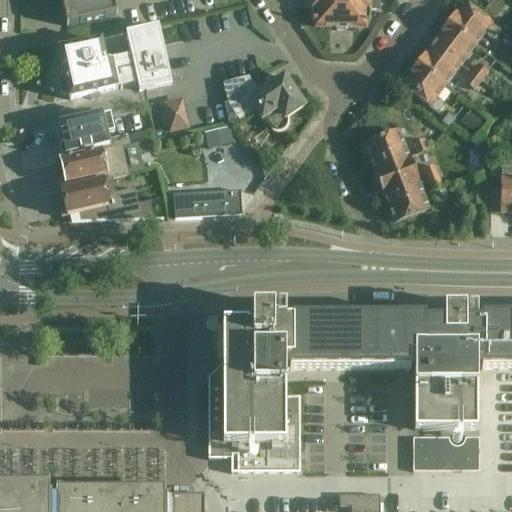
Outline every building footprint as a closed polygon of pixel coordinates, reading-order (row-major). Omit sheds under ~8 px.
[(60,0),(66,29),(116,19),(112,0),(60,0)] [(311,0),(312,2),(308,2),(308,12),(311,12),(311,25),(316,26),(316,29),(333,29),(335,32),(345,32),(347,29),(347,0),(311,0)] [(369,0),(347,0),(347,29),(364,29),(364,25),(369,25),(369,12),(375,12),(375,2),(370,2),(369,0)] [(449,25),(448,27),(475,49),(485,36),(493,42),(500,34),(463,7),(455,17),(452,18),(449,22),(449,25)] [(440,38),(433,48),(460,69),(475,49),(448,27),(445,31),(442,31),(440,34),(440,38)] [(139,94),(172,87),(159,28),(126,35),(131,58),(111,62),(110,61),(106,62),(102,42),(58,51),(64,80),(60,81),(59,83),(61,96),(65,98),(68,97),(69,102),(90,97),(91,101),(99,99),(98,95),(117,91),(137,86),(139,94)] [(419,66),(417,69),(445,90),(460,69),(433,48),(425,59),(421,59),(418,63),(419,66)] [(477,67),(470,77),(480,84),(487,75),(477,67)] [(445,90),(417,69),(414,72),(412,72),(409,76),(409,77),(411,79),(409,81),(408,80),(401,90),(437,116),(443,107),(436,102),(445,90)] [(470,77),(463,85),(473,93),(480,84),(470,77)] [(248,81),(224,85),(228,105),(241,124),(257,113),(262,120),(264,119),(271,130),(273,133),(274,133),(274,134),(275,134),(276,134),(277,135),(278,135),(279,135),(280,135),(281,135),(282,135),(283,134),(284,134),(285,134),(286,133),(287,132),(288,131),(289,130),(289,129),(290,128),(290,127),(290,126),(291,125),(291,124),(291,123),(290,122),(290,121),(288,118),(302,109),(284,81),(259,97),(248,81)] [(170,133),(186,130),(181,104),(165,108),(165,112),(163,117),(164,125),(169,129),(170,133)] [(470,112),(460,124),(473,135),(483,123),(470,112)] [(444,114),(438,122),(448,130),(455,122),(444,114)] [(100,150),(101,154),(111,152),(111,151),(151,143),(149,133),(108,142),(106,135),(114,133),(110,115),(59,126),(63,143),(59,148),(61,155),(66,158),(100,150)] [(207,151),(231,146),(227,129),(204,134),(207,151)] [(374,174),(373,174),(373,175),(409,162),(398,135),(364,148),(365,153),(365,157),(367,160),(368,160),(374,174)] [(418,157),(427,153),(423,143),(414,147),(418,157)] [(114,165),(111,152),(101,154),(60,163),(64,179),(60,180),(61,188),(66,187),(66,188),(111,177),(112,181),(112,182),(127,178),(124,163),(114,165)] [(373,174),(383,201),(419,187),(419,188),(409,162),(373,175),(373,174)] [(433,169),(424,173),(429,185),(438,182),(433,169)] [(511,181),(511,182),(511,171),(501,171),(501,182),(500,182),(500,217),(509,217),(511,217),(511,181)] [(65,211),(60,212),(62,220),(67,218),(67,219),(74,218),(76,217),(78,225),(154,222),(149,205),(138,208),(134,193),(116,197),(112,182),(112,181),(61,193),(65,211)] [(438,182),(429,185),(432,194),(442,190),(438,182)] [(481,182),(469,182),(469,206),(481,206),(481,182)] [(429,213),(419,188),(419,187),(383,201),(385,201),(390,215),(389,215),(389,219),(391,221),(393,221),(394,226),(429,213)] [(173,198),(174,223),(236,219),(236,207),(240,207),(239,194),(173,198)] [(481,373),(511,372),(511,319),(481,320),(481,323),(476,323),(476,311),(444,311),(444,323),(425,323),(425,320),(289,320),(289,324),(284,324),(284,311),(252,311),(252,329),(247,329),(247,327),(222,327),(222,367),(207,381),(208,446),(208,463),(230,462),(231,476),(299,476),(299,400),(285,400),(284,362),(289,362),(289,373),(389,373),(410,373),(410,362),(414,362),(414,433),(477,433),(476,362),(481,362),(481,373)] [(478,441),(464,441),(464,442),(464,444),(463,445),(463,446),(462,447),(461,448),(459,449),(458,449),(457,450),(456,449),(454,449),(453,449),(452,448),(451,447),(450,446),(449,445),(449,444),(448,442),(448,441),(412,441),(412,475),(478,475),(478,441)] [(0,511),(203,511),(203,499),(203,498),(194,498),(147,498),(147,496),(144,496),(144,499),(120,499),(75,499),(75,496),(72,496),(72,499),(37,499),(31,499),(31,496),(29,496),(29,499),(0,498),(0,511)] [(347,511),(376,511),(376,499),(336,499),(336,510),(348,510),(347,511)]
